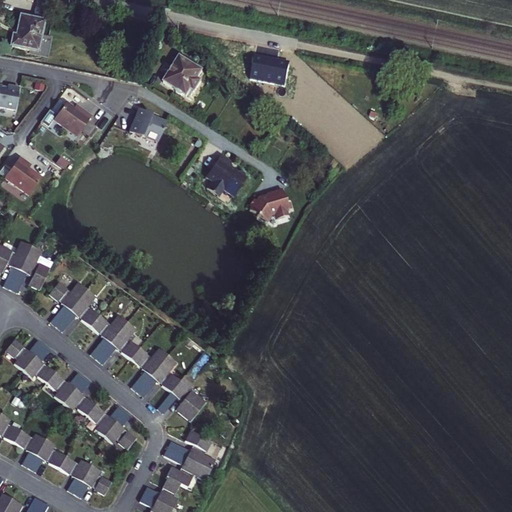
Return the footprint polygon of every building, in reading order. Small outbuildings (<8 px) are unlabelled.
[(22,23),(17,43),(14,42),(12,53),(39,59),(46,28),(22,23)] [(207,74),(185,62),(171,89),(180,93),(180,96),(187,99),(190,98),(192,100),(196,93),(200,95),(205,86),(201,84),(207,74)] [(3,94),(0,93),(0,114),(16,118),(20,96),(9,94),(8,97),(2,95),(3,94)] [(68,110),(55,127),(78,144),(93,125),(82,117),(80,119),(76,115),(68,110)] [(160,126),(159,128),(153,125),(154,122),(141,116),(135,130),(139,131),(135,141),(144,145),(145,143),(160,149),(169,129),(161,126),(160,126)] [(336,180),(341,173),(329,162),(323,170),(336,180)] [(222,163),(207,185),(213,189),(208,196),(220,204),(225,197),(235,205),(248,186),(247,184),(246,181),(243,179),(240,179),(238,178),(236,178),(233,176),(232,170),(222,163)] [(20,165),(4,185),(28,203),(42,186),(28,176),(31,173),(20,165)] [(268,230),(273,223),(276,221),(278,227),(289,224),(287,218),(293,216),(291,210),(288,211),(284,197),(268,201),(268,203),(260,205),(258,208),(256,207),(251,214),(253,215),(251,218),(268,230)] [(20,246),(13,260),(9,267),(8,270),(10,271),(1,289),(17,297),(26,278),(28,280),(30,277),(33,269),(40,256),(20,246)] [(9,258),(10,255),(0,250),(0,275),(1,276),(5,266),(9,258)] [(48,273),(38,268),(37,271),(33,279),(28,289),(39,294),(48,273)] [(56,300),(62,293),(63,292),(54,285),(46,296),(54,303),(56,300)] [(74,319),(76,317),(82,310),(91,298),(74,285),(65,296),(59,302),(57,305),(59,307),(46,323),(59,334),(72,318),(74,319)] [(65,296),(62,293),(56,300),(59,302),(65,296)] [(85,312),(82,310),(76,317),(79,319),(85,312)] [(94,336),(96,333),(102,326),(103,324),(86,311),(85,312),(79,319),(77,322),(94,336)] [(115,352),(117,349),(122,343),(132,331),(114,317),(105,328),(99,335),(97,338),(99,340),(86,356),(99,366),(112,350),(115,352)] [(105,328),(102,326),(96,333),(99,335),(105,328)] [(17,350),(18,349),(9,341),(1,352),(9,359),(11,357),(17,350)] [(36,363),(45,352),(32,342),(23,353),(21,351),(20,353),(14,360),(10,365),(27,379),(32,374),(37,367),(39,365),(36,363)] [(125,345),(122,343),(117,349),(120,352),(125,345)] [(134,368),(137,366),(142,359),(143,357),(126,344),(125,345),(120,352),(117,355),(134,368)] [(17,350),(11,357),(14,360),(20,353),(17,350)] [(172,364),(155,350),(145,362),(140,368),(138,371),(140,373),(127,389),(139,399),(152,383),(155,385),(157,382),(163,375),(172,364)] [(145,362),(142,359),(137,366),(140,368),(145,362)] [(40,369),(37,367),(32,374),(34,376),(40,369)] [(57,383),(58,381),(41,368),(40,369),(34,376),(33,378),(50,392),(51,390),(57,383)] [(78,400),(79,398),(77,397),(86,385),(73,375),(64,386),(61,384),(60,386),(55,393),(50,398),(68,412),(72,407),(78,400)] [(157,382),(160,385),(165,378),(163,375),(157,382)] [(175,383),(166,376),(165,378),(160,385),(157,387),(166,394),(153,411),(159,416),(173,399),(174,401),(176,398),(182,391),(187,385),(179,378),(175,383)] [(57,383),(51,390),(55,393),(60,386),(57,383)] [(185,394),(182,391),(176,398),(180,401),(185,394)] [(200,404),(186,393),(185,394),(180,401),(172,411),(185,422),(200,404)] [(72,407),(75,409),(81,402),(78,400),(72,407)] [(91,425),(92,424),(98,417),(99,415),(82,400),(81,402),(75,409),(73,411),(91,425)] [(118,433),(120,431),(117,429),(126,418),(113,408),(104,419),(102,417),(101,419),(95,426),(91,431),(109,445),(113,440),(118,433)] [(95,426),(101,419),(98,417),(92,424),(95,426)] [(0,440),(18,450),(19,448),(23,440),(24,438),(5,427),(4,430),(0,436),(0,440)] [(113,440),(116,443),(121,436),(118,433),(113,440)] [(208,444),(188,433),(183,443),(192,448),(200,452),(202,454),(208,444)] [(123,451),(131,441),(123,434),(121,436),(116,443),(114,444),(123,451)] [(46,454),(50,447),(31,436),(27,443),(23,450),(21,452),(24,454),(17,466),(31,474),(38,462),(40,463),(42,461),(46,454)] [(201,483),(211,463),(199,456),(190,452),(188,450),(187,453),(169,443),(161,458),(179,468),(178,470),(180,472),(188,476),(201,483)] [(63,476),(64,474),(68,466),(69,464),(51,453),(49,456),(45,463),(44,466),(63,476)] [(92,480),(95,473),(75,462),(72,468),(68,476),(66,478),(69,480),(62,492),(77,500),(84,488),(86,489),(88,487),(92,480)] [(162,491),(169,496),(171,497),(177,487),(183,490),(188,480),(186,479),(178,475),(169,470),(163,479),(164,480),(159,490),(162,491)] [(95,482),(91,489),(89,491),(99,497),(106,485),(96,479),(95,482)] [(167,499),(160,495),(157,493),(155,496),(144,490),(136,504),(148,510),(147,511),(168,511),(174,503),(167,499)] [(0,497),(0,511),(15,511),(18,508),(0,497)] [(42,511),(44,508),(30,500),(23,511),(42,511)]
